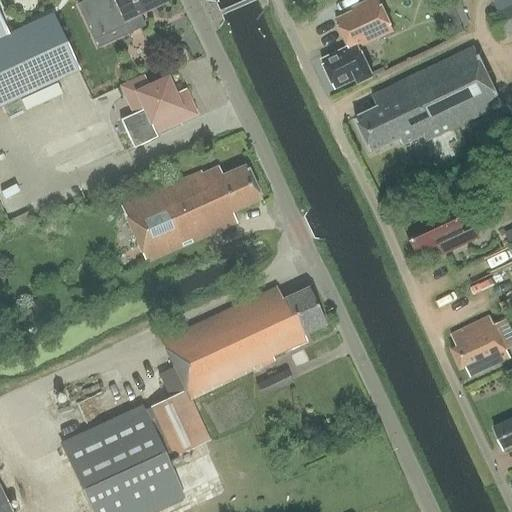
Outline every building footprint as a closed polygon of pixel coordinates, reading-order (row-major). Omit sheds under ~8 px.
[(85,0),(78,4),(87,23),(92,21),(100,39),(124,27),(128,35),(145,27),(140,15),(166,3),(164,0),(85,0)] [(349,48),(322,61),(336,90),(356,80),(359,85),(374,77),(360,48),(394,31),(378,0),(371,0),(352,9),(354,12),(336,21),(349,48)] [(511,6),(488,19),(499,41),(511,35),(511,6)] [(0,106),(80,70),(54,14),(8,35),(0,16),(0,106)] [(465,32),(461,24),(452,29),(456,37),(465,32)] [(371,95),(378,108),(355,119),(372,153),(401,140),(404,145),(424,136),(427,142),(501,107),(473,47),(371,95)] [(176,113),(193,106),(185,90),(176,94),(168,77),(149,86),(144,76),(121,87),(133,115),(121,121),(134,149),(157,138),(156,134),(181,123),(176,113)] [(238,224),(232,214),(262,200),(246,166),(224,177),(218,166),(202,173),(201,170),(121,205),(148,263),(238,224)] [(407,229),(418,254),(440,244),(445,255),(480,239),(470,219),(460,224),(453,207),(407,229)] [(143,406),(61,443),(91,511),(154,511),(185,498),(168,460),(210,440),(206,433),(190,401),(276,362),(273,356),(305,342),(303,336),(326,325),(309,289),(282,301),(277,288),(162,341),(175,369),(160,376),(171,399),(145,410),(143,406)] [(55,311),(49,296),(31,305),(33,311),(37,319),(55,311)] [(491,315),(451,334),(457,347),(452,350),(461,370),(466,368),(471,377),(511,358),(507,351),(511,348),(511,330),(507,319),(495,325),(491,315)] [(293,384),(287,370),(258,383),(264,397),(293,384)] [(511,419),(494,428),(505,452),(511,448),(511,419)] [(11,511),(0,487),(0,511),(11,511)]
